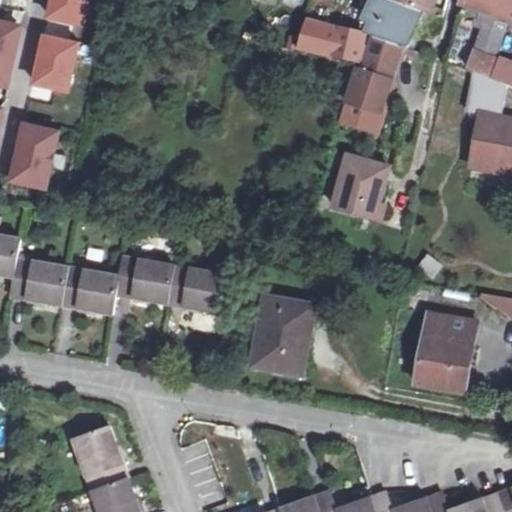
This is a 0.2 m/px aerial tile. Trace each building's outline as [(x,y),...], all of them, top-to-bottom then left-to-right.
[(432,0),(398,0),(395,10),(426,18),(432,0)] [(511,0),(468,0),(494,11),(511,18),(511,0)] [(382,32),(393,9),(392,9),(376,4),(367,28),(376,30),(382,32)] [(410,55),(426,18),(395,10),(393,9),(382,32),(380,36),(375,45),(404,53),(410,55)] [(477,60),(501,67),(507,49),(511,33),(511,18),(494,11),(477,60)] [(470,21),(462,19),(460,26),(458,33),(465,36),(470,21)] [(25,32),(0,26),(0,88),(15,92),(25,47),(22,46),(25,32)] [(365,72),(371,57),(362,55),(365,44),(306,29),(298,56),(365,72)] [(357,77),(347,112),(377,115),(389,87),(404,53),(375,45),(371,57),(365,72),(364,79),(357,77)] [(501,67),(477,60),(472,74),(482,78),(495,84),(501,67)] [(495,84),(482,78),(471,113),(484,116),(473,169),(509,177),(507,183),(511,184),(511,122),(506,120),(511,93),(511,90),(504,87),(495,84)] [(377,115),(347,112),(346,117),(380,126),(394,90),(389,87),(377,115)] [(378,131),(380,126),(346,117),(343,127),(378,131)] [(55,194),(67,135),(36,129),(33,142),(30,141),(21,187),(55,194)] [(400,175),(415,179),(421,150),(407,146),(400,175)] [(354,161),(353,164),(396,174),(397,171),(354,161)] [(372,206),(388,210),(396,174),(353,164),(340,213),(369,220),(372,206)] [(372,206),(369,220),(390,226),(394,211),(388,210),(372,206)] [(0,240),(0,281),(21,285),(24,266),(28,246),(0,240)] [(434,259),(425,269),(437,278),(446,268),(434,259)] [(145,268),(130,265),(127,284),(123,304),(137,306),(176,313),(183,275),(145,268)] [(39,268),(24,266),(21,285),(17,305),(32,308),(68,314),(75,275),(39,268)] [(90,278),(75,275),(68,314),(83,316),(119,323),(123,304),(127,284),(90,278)] [(198,278),(183,275),(176,313),(191,316),(229,323),(236,285),(198,278)] [(324,316),(276,307),(263,373),(309,383),(324,316)] [(423,385),(471,394),(485,325),(436,315),(423,385)] [(91,484),(96,499),(133,486),(129,471),(115,434),(78,447),(91,484)] [(142,511),(133,486),(96,499),(100,511),(142,511)] [(511,511),(511,498),(502,502),(505,511),(511,511)] [(320,505),(299,511),(338,511),(334,500),(320,505)] [(372,507),(357,511),(394,511),(391,501),(377,506),(372,507)] [(417,511),(450,511),(447,501),(417,511)] [(474,511),(505,511),(502,502),(474,511)]
